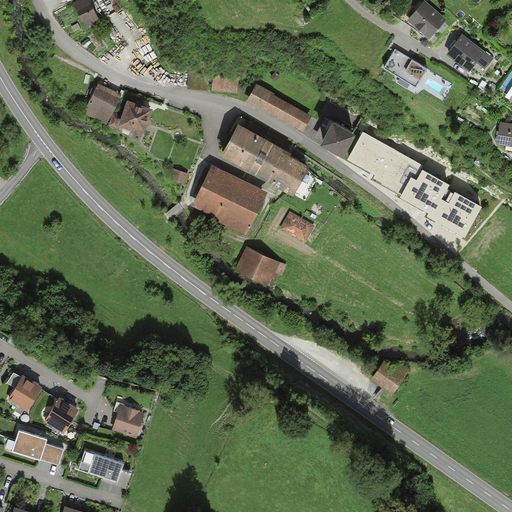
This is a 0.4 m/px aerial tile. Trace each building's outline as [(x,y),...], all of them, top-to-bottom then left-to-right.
[(88,0),(81,0),(73,4),(86,31),(101,25),(89,0),(88,0)] [(480,0),(461,0),(447,12),(456,21),(480,0)] [(446,21),(423,1),(413,12),(410,10),(404,16),(408,19),(405,21),(428,41),(446,21)] [(493,59),(461,35),(445,55),(468,73),(476,64),(484,70),(493,59)] [(394,49),(383,68),(416,87),(427,69),(394,49)] [(193,71),(180,69),(178,83),(192,85),(193,71)] [(245,74),(217,71),(215,94),(243,97),(245,74)] [(83,113),(107,125),(121,95),(98,84),(83,113)] [(315,119),(260,86),(250,103),(305,136),(315,119)] [(123,115),(114,112),(110,125),(131,133),(130,134),(143,139),(144,136),(146,137),(155,111),(138,105),(127,101),(123,115)] [(357,133),(336,120),(323,140),(344,153),(357,133)] [(237,123),(219,155),(264,180),(280,151),(282,148),(237,123)] [(511,124),(499,123),(496,146),(511,148),(511,124)] [(363,128),(346,158),(373,173),(372,175),(389,184),(402,192),(411,175),(416,178),(423,165),(425,162),(363,128)] [(307,166),(280,151),(264,180),(291,196),(307,166)] [(209,165),(190,205),(249,234),(269,193),(209,165)] [(456,183),(423,165),(416,178),(411,175),(402,192),(400,196),(417,205),(428,211),(425,216),(465,237),(484,203),(454,187),(456,183)] [(176,169),(172,179),(187,184),(190,173),(176,169)] [(289,213),(280,228),(304,242),(313,227),(289,213)] [(244,247),(233,272),(267,287),(278,261),(244,247)] [(401,383),(380,369),(370,386),(390,399),(401,383)] [(23,371),(8,396),(11,398),(9,401),(16,405),(15,408),(21,412),(24,406),(27,408),(43,383),(23,371)] [(59,393),(44,417),(63,429),(78,404),(59,393)] [(147,411),(120,402),(111,427),(138,436),(147,411)] [(47,435),(19,427),(13,449),(58,462),(63,446),(45,440),(47,435)] [(123,459),(85,447),(78,467),(103,475),(101,479),(126,487),(132,469),(122,465),(123,459)] [(95,511),(64,502),(60,511),(95,511)] [(41,511),(15,503),(11,511),(41,511)]
